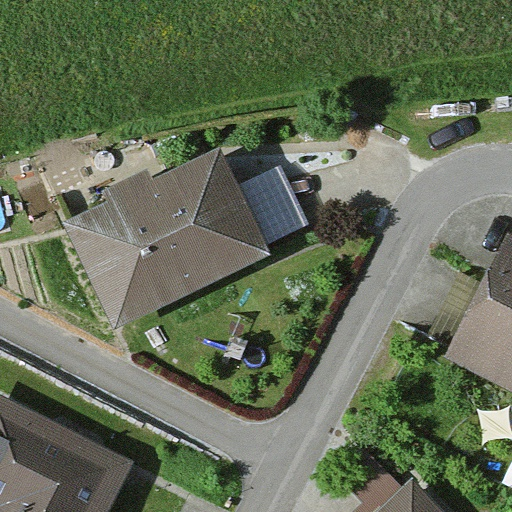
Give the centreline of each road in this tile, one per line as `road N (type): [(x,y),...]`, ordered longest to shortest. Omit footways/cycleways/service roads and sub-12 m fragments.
road 1 (residential): [(511,174),(461,175),(418,210),(294,445)]
road 2 (residential): [(294,445),(0,299)]
